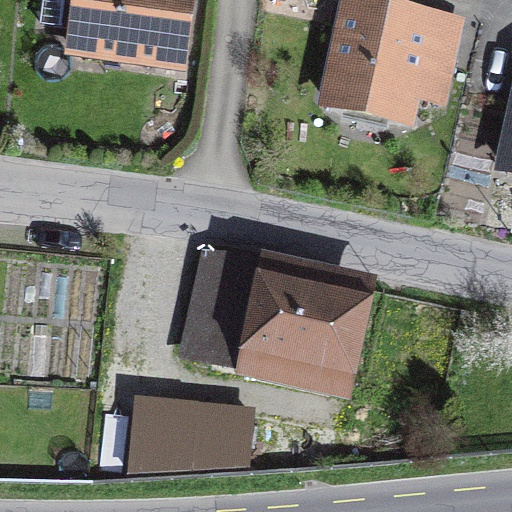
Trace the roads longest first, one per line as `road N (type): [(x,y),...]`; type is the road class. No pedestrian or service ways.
road 1 (residential): [(511,263),(212,204)]
road 2 (residential): [(212,204),(0,190)]
road 3 (residential): [(246,0),(212,204)]
